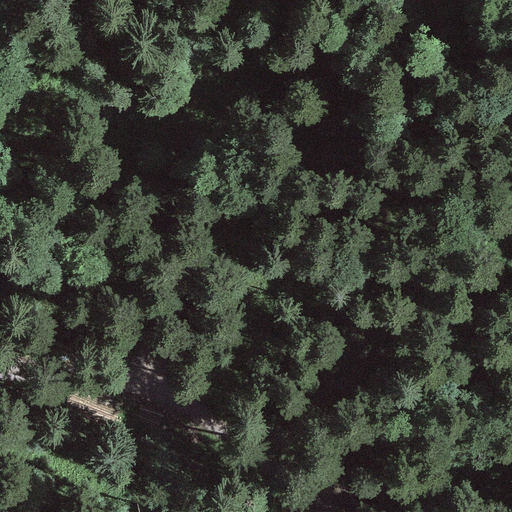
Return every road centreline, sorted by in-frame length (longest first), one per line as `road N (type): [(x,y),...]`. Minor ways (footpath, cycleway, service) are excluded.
road 1 (track): [(174,339),(60,122),(110,92),(182,91),(263,46),(297,0)]
road 2 (track): [(380,511),(263,424),(174,339),(0,352)]
